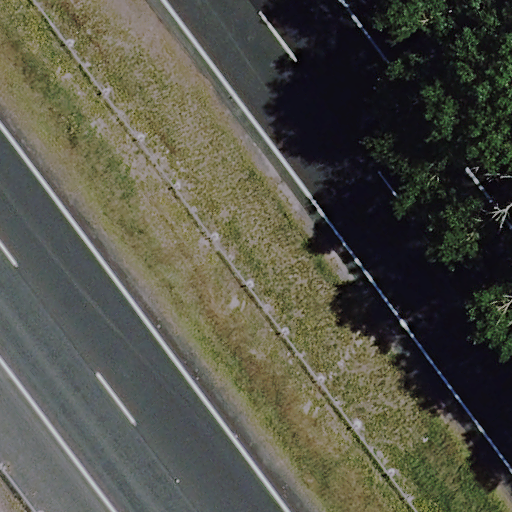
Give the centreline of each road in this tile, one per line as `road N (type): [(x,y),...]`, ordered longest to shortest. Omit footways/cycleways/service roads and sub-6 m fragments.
road 1 (motorway): [(246,0),(511,351)]
road 2 (motorway): [(184,511),(0,265)]
